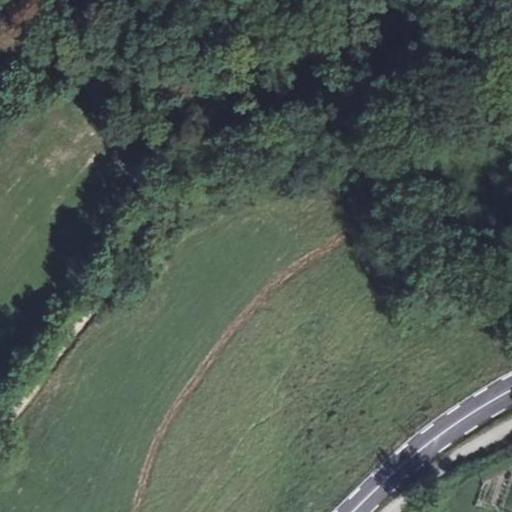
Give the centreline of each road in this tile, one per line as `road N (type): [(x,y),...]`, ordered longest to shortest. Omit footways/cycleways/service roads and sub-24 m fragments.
road 1 (track): [(256,0),(277,9),(289,36),(282,73),(241,95),(188,148),(106,278),(0,406)]
road 2 (tertiary): [(351,511),(456,422),(511,389)]
road 3 (residential): [(390,511),(448,462),(511,424)]
